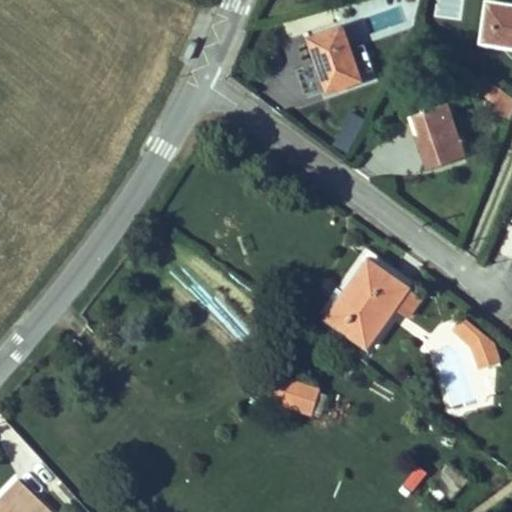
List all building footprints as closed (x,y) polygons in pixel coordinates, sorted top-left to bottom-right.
[(482,40),(511,45),(511,3),(488,1),(482,40)] [(361,78),(342,25),(310,36),(328,90),(361,78)] [(511,92),(486,85),(480,106),(511,114),(511,92)] [(448,102),(415,112),(421,133),(426,131),(437,127),(440,134),(456,126),(448,102)] [(348,148),(366,125),(354,115),(335,139),(348,148)] [(421,133),(417,134),(428,167),(466,155),(456,126),(440,134),(437,127),(426,131),(421,133)] [(390,274),(369,259),(326,318),(368,348),(396,309),(399,307),(410,316),(423,297),(411,289),(411,286),(393,273),(390,274)] [(497,343),(465,317),(455,327),(476,347),(476,349),(497,343)] [(501,360),(497,343),(476,349),(476,352),(482,367),(501,360)] [(275,404),(315,416),(323,388),(283,377),(275,404)] [(443,506),(469,479),(452,463),(426,490),(443,506)] [(418,465),(408,485),(421,491),(431,471),(418,465)] [(49,511),(17,480),(0,496),(0,511),(49,511)]
